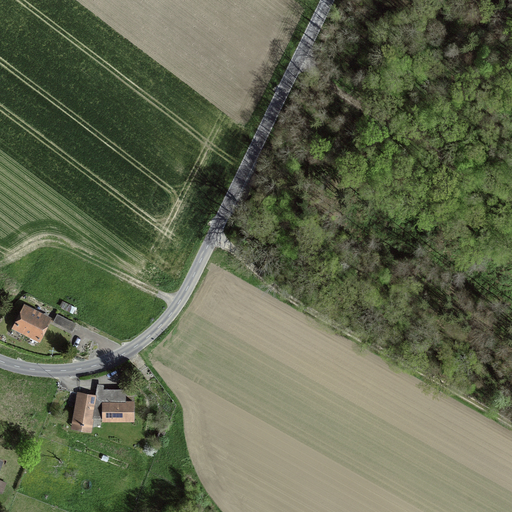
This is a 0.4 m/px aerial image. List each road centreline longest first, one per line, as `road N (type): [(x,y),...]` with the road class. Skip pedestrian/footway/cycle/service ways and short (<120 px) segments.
road 1 (tertiary): [(326,0),(203,261),(146,346),(90,369),(40,370),(0,359)]
road 2 (track): [(295,65),(511,195)]
